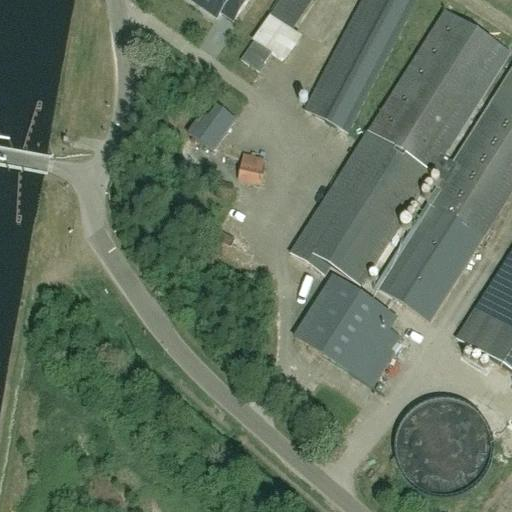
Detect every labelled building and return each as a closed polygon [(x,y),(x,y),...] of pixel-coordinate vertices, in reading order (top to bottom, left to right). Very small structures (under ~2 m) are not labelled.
[(189,0),(217,19),(221,14),(234,23),(250,0),(189,0)] [(283,0),(254,43),(241,62),(258,74),(272,55),(282,63),(298,40),(290,34),(313,0),(283,0)] [(361,289),(433,177),(443,183),(375,290),(430,325),(511,194),(511,74),(454,166),(444,159),(511,52),(511,0),(454,0),(291,257),(325,279),(330,270),(361,289)] [(344,137),(415,0),(362,0),(303,115),(344,137)] [(196,142),(212,154),(227,134),(226,134),(234,122),(218,111),(210,122),(203,117),(188,136),(193,140),(191,143),(194,145),(196,142)] [(265,161),(244,157),(238,182),(262,187),(265,171),(263,171),(265,161)] [(511,254),(456,342),(511,377),(511,254)] [(292,339),(357,380),(389,330),(396,319),(332,278),(292,339)]
